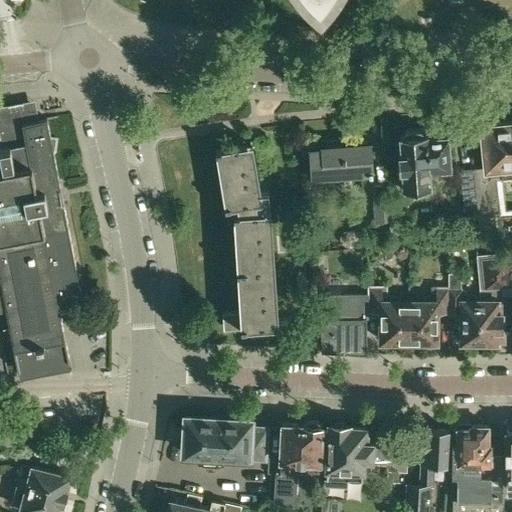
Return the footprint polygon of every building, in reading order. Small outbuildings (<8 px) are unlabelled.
[(309,0),(313,3),(320,9),(326,2),(327,0),(309,0)] [(3,165),(4,170),(0,170),(0,310),(6,309),(14,349),(18,371),(70,362),(61,317),(57,298),(81,294),(47,119),(37,121),(34,106),(0,112),(0,156),(2,166),(3,165)] [(477,208),(478,218),(480,236),(511,232),(511,208),(507,209),(504,179),(511,178),(511,121),(482,125),(486,167),(473,168),(477,208)] [(451,167),(448,135),(428,137),(427,132),(423,133),(421,129),(408,130),(405,134),(401,135),(403,154),(398,155),(399,169),(404,168),(405,189),(431,187),(430,169),(451,167)] [(374,190),(370,145),(341,147),(340,143),(327,144),(327,148),(308,150),(310,179),(363,175),(364,191),(374,190)] [(238,216),(244,311),(225,312),(226,329),(248,327),(248,326),(272,325),(266,211),(258,213),(248,146),(223,150),(223,148),(218,149),(218,153),(220,153),(228,204),(226,204),(227,208),(233,207),(233,205),(240,204),(241,212),(236,213),(236,216),(238,216)] [(477,208),(473,168),(459,169),(463,210),(477,208)] [(392,218),(390,196),(374,197),(376,219),(392,218)] [(449,285),(450,311),(450,313),(463,312),(464,341),(468,341),(468,346),(490,345),(489,341),(504,341),(504,313),(503,313),(503,299),(502,299),(502,286),(511,286),(511,270),(511,256),(484,256),(485,287),(481,287),(481,299),(463,299),(463,287),(462,272),(449,272),(449,285)] [(382,342),(410,341),(410,301),(396,301),(396,295),(387,295),(387,285),(369,285),(369,293),(369,311),(381,311),(382,342)] [(437,311),(450,311),(449,285),(433,285),(433,295),(423,295),(423,301),(410,301),(410,341),(426,340),(426,343),(426,344),(427,346),(428,347),(431,347),(432,347),(435,347),(436,346),(437,343),(437,341),(437,311)] [(369,317),(369,311),(369,293),(329,295),(329,322),(321,322),(321,352),(366,352),(366,317),(369,317)] [(202,459),(220,461),(236,462),(236,478),(264,479),(265,457),(266,436),(251,436),(252,418),(186,415),(186,426),(183,427),(181,428),(179,430),(178,434),(179,436),(180,438),(182,440),(185,442),(184,452),(203,453),(202,459)] [(31,417),(15,420),(20,446),(36,445),(31,417)] [(0,448),(20,446),(15,420),(0,421),(0,448)] [(281,459),(282,459),(281,472),(275,471),(274,505),(297,506),(298,474),(303,470),(319,471),(320,462),(321,461),(323,424),(321,424),(319,421),(310,420),(306,423),(304,423),(304,424),(298,424),(298,423),(282,422),(281,459)] [(335,424),(331,424),(330,435),(329,435),(329,437),(330,437),(329,450),(324,449),(322,485),(346,486),(346,478),(363,479),(363,469),(371,469),(372,461),(388,462),(388,468),(408,469),(409,443),(368,441),(369,432),(366,432),(366,427),(351,427),(352,426),(347,425),(344,422),(338,422),(335,424)] [(459,426),(458,426),(456,427),(455,428),(454,429),(454,431),(454,449),(459,450),(459,466),(454,466),(453,478),(453,500),(450,500),(449,511),(504,511),(505,455),(493,454),(493,443),(490,443),(490,424),(472,424),(472,426),(459,426)] [(423,428),(420,482),(407,482),(406,509),(429,511),(431,484),(434,484),(435,462),(449,463),(451,429),(423,428)] [(62,503),(69,475),(32,465),(31,466),(20,463),(10,504),(20,506),(20,508),(24,509),(23,511),(24,511),(34,511),(36,511),(62,511),(65,505),(62,503)] [(210,506),(169,497),(166,511),(164,511),(222,511),(223,511),(225,511),(240,511),(242,505),(212,499),(210,506)]
